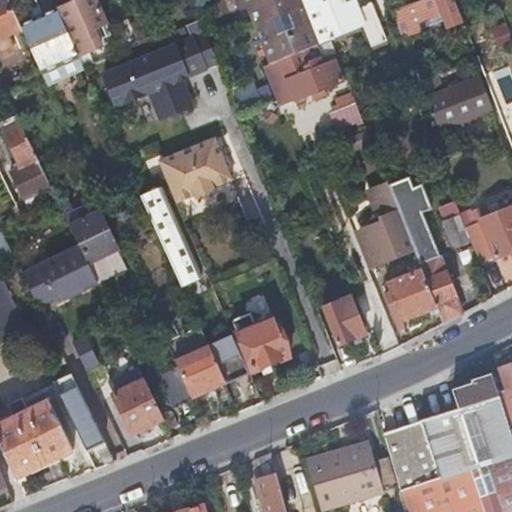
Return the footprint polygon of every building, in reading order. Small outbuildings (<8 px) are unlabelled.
[(8,0),(0,0),(0,36),(21,26),(20,25),(8,0)] [(75,0),(57,8),(78,55),(79,56),(83,65),(93,60),(90,51),(101,46),(110,42),(114,40),(111,31),(106,34),(99,36),(95,27),(107,22),(96,0),(75,0)] [(235,0),(262,65),(271,62),(246,0),(235,0)] [(246,0),(271,62),(278,59),(315,44),(330,38),(362,25),(371,46),(386,40),(371,1),(357,7),(354,0),(246,0)] [(440,12),(435,0),(416,0),(413,1),(392,9),(402,35),(410,31),(408,25),(440,13),(440,12)] [(455,0),(435,0),(440,12),(457,5),(455,0)] [(440,12),(440,13),(442,13),(444,19),(460,13),(457,5),(440,12)] [(21,26),(41,71),(78,55),(57,8),(20,25),(21,26)] [(111,31),(107,22),(95,27),(99,36),(106,34),(111,31)] [(185,75),(204,67),(192,37),(103,73),(108,85),(109,85),(116,102),(149,89),(160,116),(168,112),(173,114),(179,111),(181,107),(190,104),(179,77),(177,73),(183,70),(185,75)] [(334,60),(342,80),(346,78),(330,38),(315,44),(316,47),(321,59),(330,55),(333,60),(334,60)] [(119,50),(114,40),(110,42),(101,46),(106,56),(119,50)] [(315,44),(278,59),(294,98),(294,99),(315,91),(324,87),(342,80),(334,60),(333,60),(330,55),(321,59),(316,47),(315,44)] [(83,66),(83,65),(79,56),(78,55),(41,71),(41,72),(46,82),(68,72),(83,66)] [(271,62),(262,65),(276,99),(277,104),(294,98),(278,59),(271,62)] [(435,74),(420,80),(426,97),(433,94),(445,127),(491,109),(477,76),(434,93),(431,87),(439,84),(435,74)] [(315,91),(317,96),(326,93),(324,87),(315,91)] [(340,108),(355,102),(352,93),(336,99),(340,108)] [(433,94),(426,97),(439,130),(445,127),(433,94)] [(24,197),(51,185),(20,122),(4,130),(22,167),(12,171),(24,197)] [(372,144),(366,129),(349,135),(355,151),(372,144)] [(214,137),(159,159),(176,201),(195,193),(196,197),(215,190),(213,186),(231,179),(214,137)] [(438,159),(449,155),(445,145),(434,149),(438,159)] [(443,323),(462,313),(441,263),(431,237),(422,212),(431,208),(421,183),(413,186),(408,176),(388,184),(413,249),(419,263),(436,307),(438,311),(443,323)] [(388,183),(369,191),(379,216),(371,218),(369,224),(371,232),(361,236),(372,265),(413,249),(388,184),(388,183)] [(142,196),(181,284),(193,278),(191,274),(198,271),(181,234),(179,235),(158,189),(142,196)] [(77,201),(62,208),(66,217),(79,244),(98,283),(127,269),(99,210),(84,216),(77,201)] [(18,209),(26,224),(37,219),(29,204),(18,209)] [(480,219),(487,238),(493,255),(494,257),(511,249),(511,204),(479,217),(480,219)] [(469,224),(480,219),(479,217),(476,208),(472,209),(471,206),(469,207),(464,210),(469,224)] [(469,239),(464,226),(460,213),(443,219),(451,241),(454,244),(469,239)] [(487,238),(480,219),(469,224),(464,226),(469,239),(478,261),(493,255),(487,238)] [(79,244),(21,272),(37,305),(52,298),(55,304),(98,283),(79,244)] [(402,320),(429,309),(436,307),(419,263),(414,265),(416,272),(386,283),(389,290),(385,292),(399,329),(405,326),(402,320)] [(0,344),(28,330),(0,272),(0,344)] [(350,296),(322,307),(337,344),(365,332),(350,296)] [(253,368),(289,353),(275,318),(256,325),(251,312),(234,319),(253,368)] [(98,362),(85,335),(72,342),(85,369),(98,362)] [(227,335),(208,344),(225,381),(244,374),(227,335)] [(191,398),(225,381),(208,344),(174,360),(178,368),(190,395),(191,398)] [(511,363),(500,368),(507,389),(497,392),(510,431),(511,430),(511,363)] [(190,395),(178,368),(159,376),(172,404),(190,395)] [(511,511),(511,436),(510,431),(497,392),(491,373),(472,379),(473,383),(454,389),(460,409),(383,433),(406,511),(511,511)] [(163,418),(144,378),(114,393),(133,432),(163,418)] [(89,409),(88,408),(77,413),(69,397),(62,401),(86,450),(96,446),(104,462),(112,457),(112,456),(89,409)] [(26,410),(21,399),(9,405),(14,416),(0,423),(0,445),(16,479),(73,451),(49,400),(26,410)] [(307,459),(322,510),(382,493),(367,442),(307,459)] [(277,470),(273,457),(271,451),(256,457),(256,476),(277,470)] [(288,511),(279,480),(277,470),(256,476),(265,511),(288,511)]
